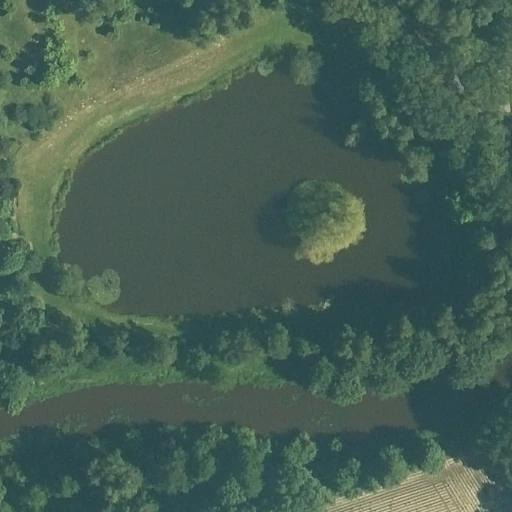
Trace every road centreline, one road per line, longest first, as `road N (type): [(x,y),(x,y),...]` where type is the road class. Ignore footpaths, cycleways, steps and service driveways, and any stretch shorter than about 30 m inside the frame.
road 1 (track): [(70,511),(120,486),(157,452),(327,473),(511,436)]
road 2 (unclassified): [(395,0),(502,120)]
